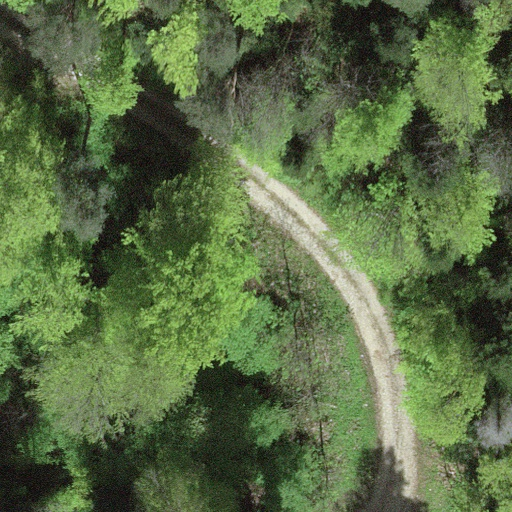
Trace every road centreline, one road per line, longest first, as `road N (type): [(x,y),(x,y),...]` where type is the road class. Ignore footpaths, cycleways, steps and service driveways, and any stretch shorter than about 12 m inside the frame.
road 1 (track): [(412,511),(398,398),(364,321),(273,193),(0,9)]
road 2 (track): [(0,418),(235,483),(401,511)]
